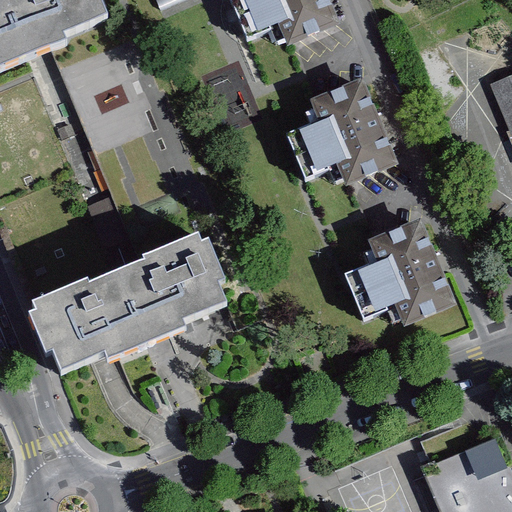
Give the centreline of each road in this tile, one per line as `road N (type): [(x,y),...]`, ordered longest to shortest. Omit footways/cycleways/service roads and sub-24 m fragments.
road 1 (residential): [(511,356),(107,500)]
road 2 (tertiary): [(39,427),(41,373),(0,275)]
